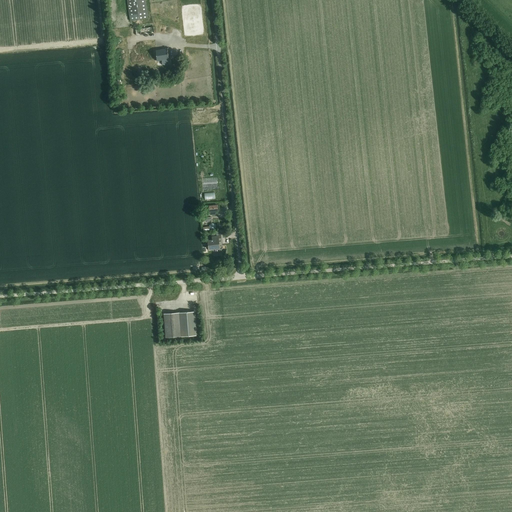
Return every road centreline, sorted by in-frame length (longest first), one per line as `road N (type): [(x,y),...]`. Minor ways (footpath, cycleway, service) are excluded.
road 1 (unclassified): [(241,277),(211,0)]
road 2 (unclassified): [(241,277),(511,256)]
road 3 (unclassified): [(0,296),(241,277)]
